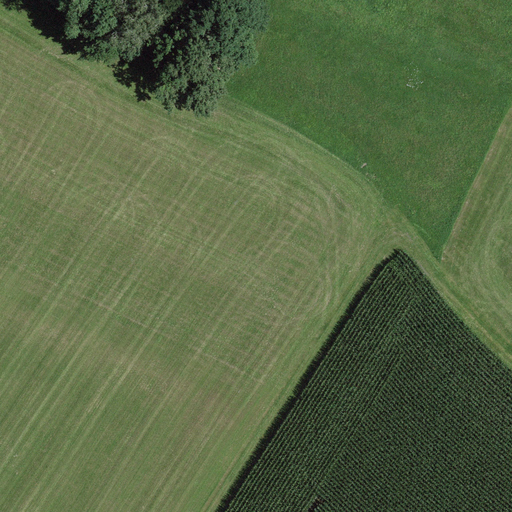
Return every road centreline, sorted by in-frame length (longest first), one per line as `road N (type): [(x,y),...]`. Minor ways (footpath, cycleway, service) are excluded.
road 1 (track): [(48,0),(304,151),(438,277),(473,384),(511,431)]
road 2 (track): [(438,277),(338,334),(206,511)]
